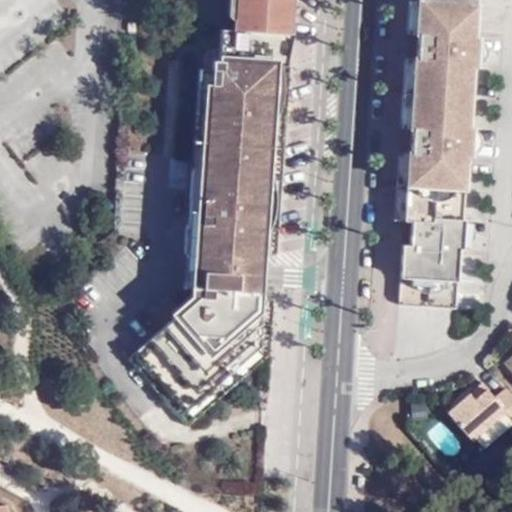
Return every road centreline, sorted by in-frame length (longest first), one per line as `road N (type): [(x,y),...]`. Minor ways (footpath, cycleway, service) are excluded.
road 1 (residential): [(362,0),(334,368)]
road 2 (residential): [(511,297),(498,335),(438,368),(334,368)]
road 3 (residential): [(334,368),(325,511)]
